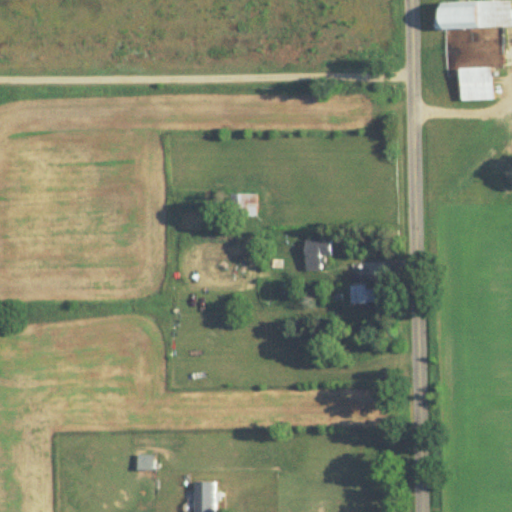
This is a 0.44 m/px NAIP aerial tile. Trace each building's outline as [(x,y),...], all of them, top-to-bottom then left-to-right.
[(511,0),(445,2),(445,19),(437,19),(437,30),(511,27),(511,0)] [(462,68),(462,101),(495,101),(495,68),(462,68)] [(257,217),(257,194),(231,194),(231,217),(257,217)] [(307,241),(307,272),(324,272),(324,256),(333,256),(333,241),(307,241)] [(351,303),(377,303),(377,286),(351,286),(351,303)] [(195,511),(215,511),(215,481),(195,481),(195,511)]
